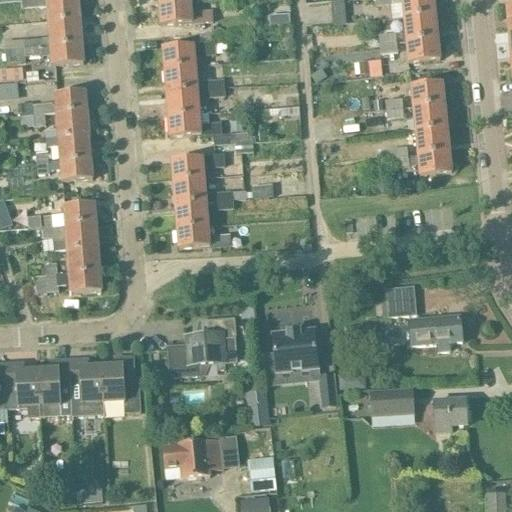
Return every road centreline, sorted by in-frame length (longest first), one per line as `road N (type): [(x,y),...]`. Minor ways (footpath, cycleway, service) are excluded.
road 1 (residential): [(0,337),(107,331),(124,323),(135,303),(114,0)]
road 2 (residential): [(499,255),(475,0)]
